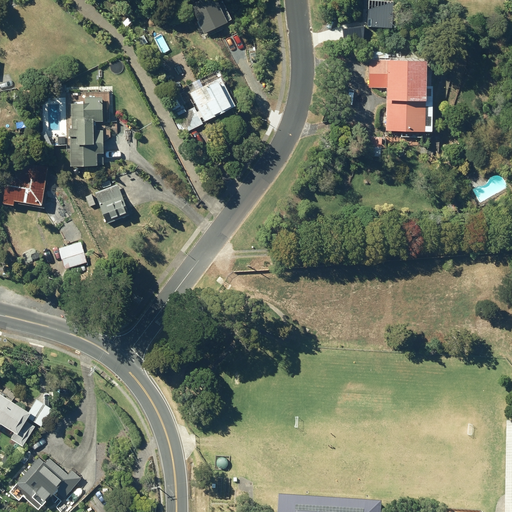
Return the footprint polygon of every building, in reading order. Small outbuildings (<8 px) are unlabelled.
[(136,39),(141,48),(150,43),(145,33),(136,39)] [(384,133),(428,134),(430,88),(425,87),(425,74),(421,74),(421,63),(398,63),(398,53),(369,52),(369,60),(367,61),(367,89),(383,88),(383,102),(385,102),(384,133)] [(181,113),(190,131),(242,104),(226,76),(193,92),(199,105),(181,113)] [(74,135),(75,165),(102,164),(102,163),(106,163),(106,151),(108,151),(108,130),(100,130),(99,121),(107,120),(107,96),(88,96),(88,102),(73,102),(74,128),(73,128),(73,135),(74,135)] [(11,175),(7,203),(18,204),(19,200),(47,204),(52,165),(22,161),(20,176),(11,175)] [(97,192),(109,222),(132,214),(120,183),(97,192)] [(88,196),(92,206),(98,204),(94,194),(88,196)] [(66,246),(73,267),(89,261),(82,241),(66,246)] [(332,309),(310,308),(310,328),(332,328),(332,309)] [(15,439),(26,446),(38,427),(30,421),(35,412),(0,390),(0,427),(2,429),(5,423),(19,431),(15,439)] [(503,511),(511,511),(511,423),(505,423),(503,511)] [(21,483),(47,505),(59,491),(68,498),(84,478),(74,469),(71,474),(52,458),(48,463),(42,457),(21,483)] [(235,511),(238,481),(209,479),(206,511),(235,511)]
